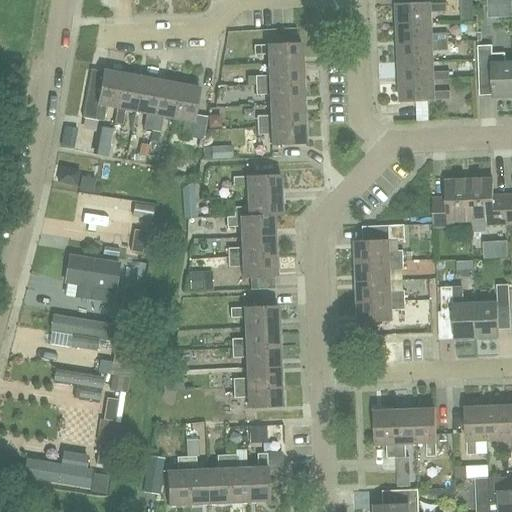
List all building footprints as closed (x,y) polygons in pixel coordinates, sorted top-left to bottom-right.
[(447,13),(447,4),(431,4),(396,6),(397,26),(432,24),(432,13),(447,13)] [(460,10),(461,22),(473,21),(473,9),(460,10)] [(432,34),(432,24),(397,26),(398,45),(448,43),(448,34),(432,34)] [(268,66),(302,64),(301,43),(267,45),(268,45),(254,46),(254,56),(268,55),(268,66)] [(399,64),(434,63),(433,52),(449,51),(448,43),(398,45),(399,64)] [(492,54),(492,46),(478,46),(478,55),(479,73),(493,73),(494,99),(511,98),(511,63),(506,63),(505,54),(492,54)] [(434,73),(434,63),(399,64),(399,83),(435,82),(450,81),(449,72),(434,73)] [(256,87),(303,85),(302,64),(268,66),(269,76),(255,77),(256,86),(256,87)] [(115,124),(124,74),(104,71),(100,89),(88,86),(82,118),(104,122),(106,107),(117,109),(114,124),(115,124)] [(136,112),(143,78),(124,74),(115,124),(123,126),(126,110),(136,112)] [(256,86),(255,77),(246,77),(247,86),(256,86)] [(153,131),(162,81),(143,78),(136,112),(146,114),(143,129),(153,131)] [(174,119),(180,85),(162,81),(153,131),(160,132),(161,133),(163,117),(174,119)] [(435,92),(435,82),(399,83),(400,103),(435,101),(451,100),(450,91),(435,92)] [(203,141),(208,117),(195,115),(200,88),(180,85),(174,119),(184,121),(181,136),(203,141)] [(304,105),(303,85),(256,87),(256,96),(270,95),(270,106),(304,105)] [(257,126),(305,124),(304,105),(270,106),(271,116),(257,117),(257,126)] [(208,117),(209,130),(221,129),(220,117),(208,117)] [(306,145),(305,124),(257,126),(258,136),(271,135),(272,146),(306,145)] [(158,142),(160,132),(153,131),(151,141),(158,142)] [(147,157),(149,146),(141,144),(139,156),(147,157)] [(212,160),(228,159),(227,146),(211,147),(212,159),(212,160)] [(281,196),(280,175),(246,177),(233,178),(233,188),(247,187),(247,197),(281,196)] [(493,196),(493,179),(469,180),(471,222),(493,221),(494,226),(507,225),(506,196),(493,196)] [(434,228),(448,228),(448,223),(471,222),(469,180),(446,181),(446,198),(433,199),(434,228)] [(183,212),(183,217),(195,217),(194,196),(182,197),(183,212)] [(235,217),(274,217),(282,217),(281,196),(247,197),(248,207),(234,208),(235,217)] [(128,225),(130,212),(79,204),(77,217),(100,220),(98,234),(119,237),(121,224),(128,225)] [(275,236),(274,217),(235,217),(227,218),(227,228),(241,227),(241,238),(275,236)] [(390,252),(389,242),(406,241),(405,226),(389,227),(362,228),(363,242),(355,242),(356,263),(404,261),(403,251),(390,252)] [(130,252),(142,254),(146,232),(134,230),(130,252)] [(276,256),(275,236),(241,238),(241,248),(228,249),(228,258),(276,256)] [(116,293),(120,262),(69,255),(64,284),(76,286),(74,298),(91,301),(93,289),(116,293)] [(277,277),(276,256),(228,258),(229,268),(242,267),(243,278),(277,277)] [(357,283),(391,281),(391,271),(404,270),(404,261),(356,263),(357,283)] [(130,279),(146,281),(147,281),(149,264),(139,263),(132,262),(130,279)] [(189,272),(190,291),(204,291),(203,272),(189,272)] [(391,292),(391,281),(357,283),(358,302),(405,300),(405,291),(391,292)] [(477,339),(499,338),(498,311),(510,310),(509,285),(497,286),(497,303),(476,304),(477,339)] [(133,308),(137,288),(126,286),(122,307),(133,308)] [(464,304),(463,287),(441,288),(442,313),(454,313),(455,340),(477,339),(476,304),(464,304)] [(359,323),(393,322),(392,311),(406,310),(405,300),(358,302),(359,323)] [(279,327),(278,306),(244,308),(230,309),(231,318),(244,318),(245,328),(279,327)] [(111,338),(113,325),(62,317),(52,315),(50,332),(72,335),(70,347),(96,352),(98,340),(110,342),(111,338)] [(279,327),(245,328),(245,339),(232,339),(232,349),(280,347),(279,327)] [(127,350),(128,343),(117,341),(113,363),(124,364),(127,350)] [(280,367),(280,347),(232,349),(232,358),(246,358),(246,368),(280,367)] [(124,364),(113,363),(106,361),(104,374),(112,375),(130,378),(134,351),(127,350),(124,364)] [(234,389),(281,387),(280,367),(246,368),(247,379),(233,379),(234,389)] [(55,370),(52,383),(80,388),(78,400),(99,403),(101,391),(104,378),(55,370)] [(127,393),(130,378),(112,375),(110,391),(127,393)] [(168,376),(169,391),(182,391),(181,376),(168,376)] [(281,387),(234,389),(225,389),(225,399),(248,398),(248,409),(282,408),(281,387)] [(119,400),(107,398),(103,420),(112,422),(115,422),(119,400)] [(477,455),(477,442),(487,441),(486,407),(465,408),(466,442),(467,442),(467,456),(477,455)] [(507,454),(505,407),(486,407),(487,441),(497,441),(498,455),(507,454)] [(437,457),(436,443),(437,443),(436,409),(415,410),(416,444),(427,444),(427,457),(437,457)] [(406,445),(416,444),(415,410),(395,411),(397,459),(406,458),(406,445)] [(397,459),(395,411),(374,412),(375,446),(387,445),(387,459),(397,459)] [(256,426),(249,427),(250,443),(267,442),(266,426),(256,426)] [(186,457),(196,457),(198,457),(197,440),(186,440),(186,457)] [(96,465),(106,467),(108,467),(112,444),(100,442),(96,465)] [(86,469),(88,455),(63,451),(61,464),(26,458),(23,478),(89,489),(93,470),(86,469)] [(258,468),(247,468),(248,503),(269,502),(268,468),(281,467),(281,452),(267,452),(267,454),(257,454),(258,468)] [(237,469),(236,455),(226,456),(228,504),(248,503),(247,468),(237,469)] [(159,495),(164,459),(148,456),(143,493),(159,495)] [(208,504),(228,504),(226,456),(217,456),(218,470),(207,470),(208,504)] [(168,506),(188,505),(186,457),(177,458),(178,471),(166,472),(168,506)] [(197,471),(196,457),(186,457),(188,505),(208,504),(207,470),(197,471)] [(398,471),(414,471),(415,460),(399,459),(398,471)] [(455,480),(467,480),(466,468),(455,468),(455,480)] [(93,475),(90,493),(106,496),(109,478),(93,475)] [(511,511),(511,491),(502,492),(501,478),(488,479),(489,491),(489,504),(499,503),(499,511),(511,511)] [(476,492),(489,491),(488,479),(476,479),(476,492)] [(419,511),(418,490),(401,491),(402,505),(374,506),(374,511),(419,511)]
